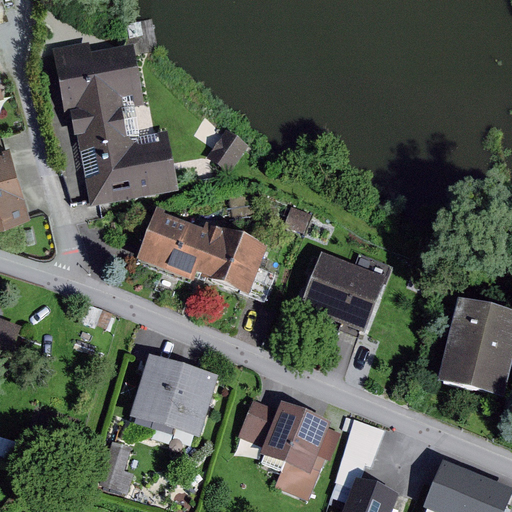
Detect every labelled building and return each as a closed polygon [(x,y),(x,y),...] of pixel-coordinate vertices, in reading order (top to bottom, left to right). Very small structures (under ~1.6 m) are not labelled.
[(0,0),(0,21),(13,18),(7,0),(0,0)] [(81,138),(94,210),(180,195),(169,135),(140,140),(135,108),(147,106),(137,47),(95,54),(93,44),(57,50),(68,115),(73,114),(77,139),(81,138)] [(253,149),(230,132),(210,158),(233,175),(253,149)] [(13,144),(0,147),(0,223),(32,215),(13,144)] [(168,213),(161,210),(140,260),(196,284),(199,277),(251,298),(271,250),(209,225),(205,233),(167,217),(168,213)] [(390,281),(325,255),(304,310),(369,336),(390,281)] [(511,376),(511,315),(461,303),(439,386),(505,402),(511,376)] [(0,319),(0,376),(7,379),(25,329),(0,319)] [(152,359),(133,420),(202,441),(221,380),(152,359)] [(286,475),(280,489),(313,503),(331,460),(335,462),(346,436),(332,431),(334,425),(284,405),(281,412),(258,402),(242,440),(267,451),(263,459),(268,460),(265,466),(286,475)] [(359,482),(365,484),(371,468),(376,469),(390,433),(358,421),(339,484),(356,490),(359,482)] [(135,450),(116,444),(104,486),(132,494),(138,476),(128,474),(135,450)] [(511,481),(445,454),(421,511),(505,511),(511,496),(511,481)] [(347,511),(395,511),(401,497),(365,484),(359,482),(356,490),(347,511)]
